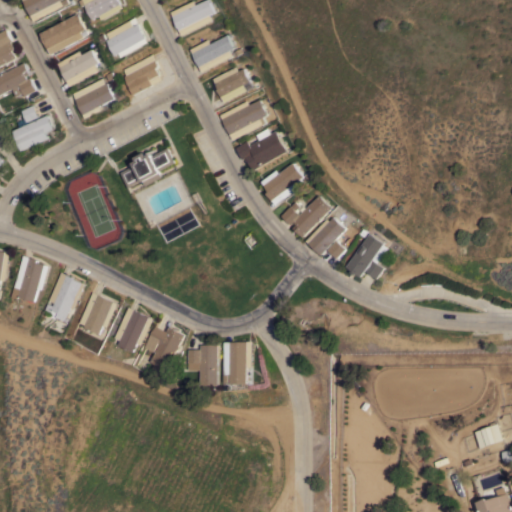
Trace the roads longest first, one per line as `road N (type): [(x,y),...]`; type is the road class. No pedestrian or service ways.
road 1 (residential): [(149,0),(243,181),(306,261),(401,311),(511,321)]
road 2 (residential): [(0,229),(59,251),(191,323),(225,329),(257,317),(306,261)]
road 3 (residential): [(1,230),(22,173),(193,83)]
road 4 (residential): [(7,0),(76,145)]
